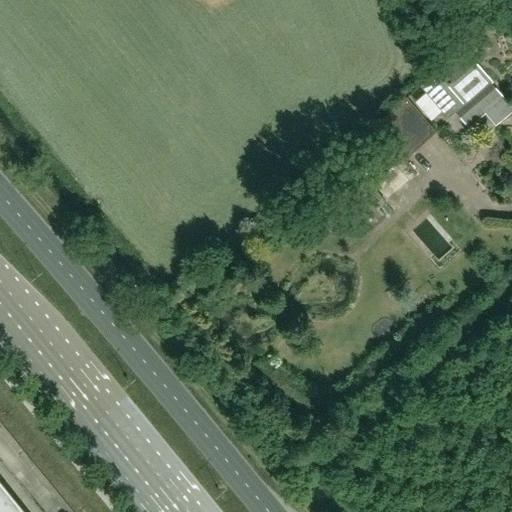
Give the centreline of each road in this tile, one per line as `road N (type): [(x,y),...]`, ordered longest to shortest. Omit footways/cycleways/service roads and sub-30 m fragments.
road 1 (primary): [(270,511),(0,192)]
road 2 (primary): [(0,280),(188,511)]
